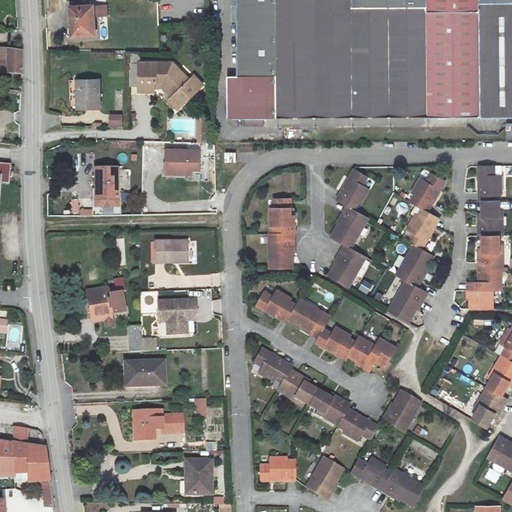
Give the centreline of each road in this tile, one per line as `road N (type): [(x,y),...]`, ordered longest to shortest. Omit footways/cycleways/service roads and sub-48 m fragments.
road 1 (tertiary): [(27,0),(37,298)]
road 2 (residential): [(233,317),(232,199),(248,175),(281,157),(315,156)]
road 3 (tertiary): [(37,298),(67,511)]
road 4 (residential): [(245,500),(233,317)]
road 5 (residential): [(459,157),(460,239),(437,317)]
road 6 (unknown): [(51,418),(103,411),(121,446),(182,441)]
road 7 (residential): [(367,390),(233,317)]
road 8 (unknown): [(30,131),(175,135)]
road 9 (residential): [(315,156),(459,157)]
road 10 (unknown): [(47,392),(172,392)]
